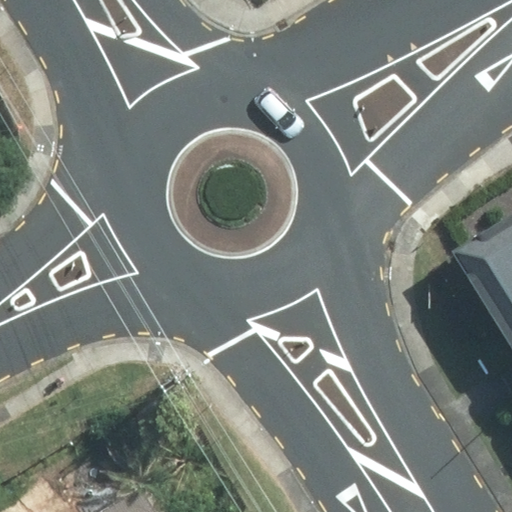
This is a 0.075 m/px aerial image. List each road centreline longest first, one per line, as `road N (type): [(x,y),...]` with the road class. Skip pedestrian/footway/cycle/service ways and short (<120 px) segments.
road 1 (secondary): [(400,511),(196,290)]
road 2 (secondary): [(334,239),(422,511)]
road 3 (residential): [(511,41),(346,202)]
road 4 (residential): [(262,83),(470,0)]
road 5 (secondary): [(134,155),(42,0)]
road 6 (residential): [(166,271),(0,341)]
road 7 (residential): [(0,280),(130,172)]
road 8 (secondary): [(334,239),(310,270),(276,291),(236,298),(196,290)]
road 9 (secondary): [(262,83),(298,99),(327,127),(343,162),(346,202)]
road 10 (secondary): [(134,155),(153,120),(184,94),(222,81)]
